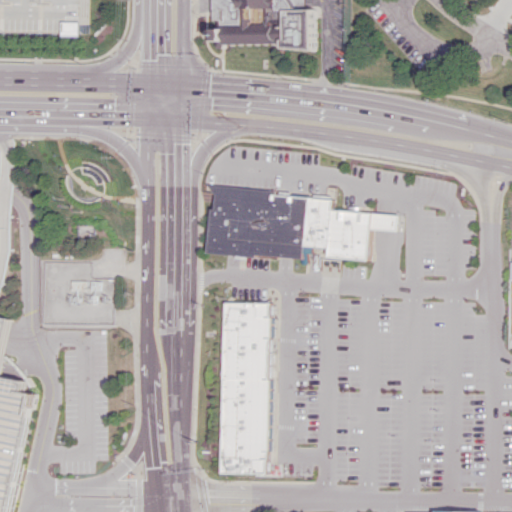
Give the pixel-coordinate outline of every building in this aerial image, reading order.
[(89,0),(0,0),(0,31),(89,33),(89,0)] [(215,0),(215,42),(219,42),(219,48),(228,48),(228,44),(275,44),(275,50),(318,50),(319,9),(308,9),(308,0),(215,0)] [(211,184),(219,193),(217,208),(214,208),(210,252),(226,253),(257,256),(258,252),(304,257),(305,245),(302,245),(306,196),(278,194),(278,190),(211,184)] [(306,196),(335,199),(334,208),(331,247),(305,245),(302,245),(306,196)] [(334,208),(373,211),(372,227),(369,259),(330,256),(331,247),(334,208)] [(373,211),(399,214),(398,229),(372,227),(373,211)] [(226,301),(272,302),(272,476),(225,475),(226,301)] [(0,511),(0,315),(12,318),(0,376),(28,381),(26,390),(38,392),(14,511),(0,511)]
